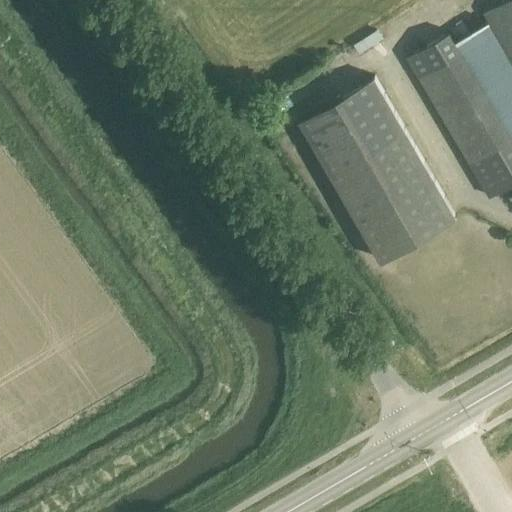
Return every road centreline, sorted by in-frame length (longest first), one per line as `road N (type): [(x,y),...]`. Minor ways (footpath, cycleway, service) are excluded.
road 1 (unclassified): [(422,435),(113,0)]
road 2 (secondary): [(292,511),(422,435)]
